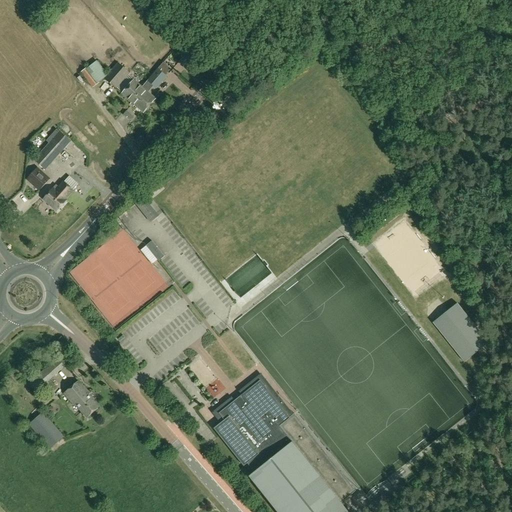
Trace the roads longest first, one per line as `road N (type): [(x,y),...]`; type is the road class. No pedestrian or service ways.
road 1 (tertiary): [(71,246),(282,0)]
road 2 (tertiary): [(235,511),(74,335)]
